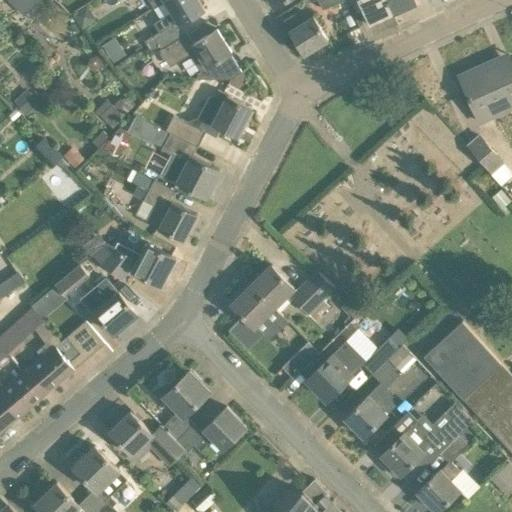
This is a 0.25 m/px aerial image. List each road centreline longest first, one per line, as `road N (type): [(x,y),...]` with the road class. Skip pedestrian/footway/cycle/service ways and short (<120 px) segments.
road 1 (residential): [(369,511),(183,318)]
road 2 (residential): [(183,318),(300,99)]
road 3 (residential): [(0,469),(183,318)]
road 4 (residential): [(300,99),(333,72),(498,0)]
